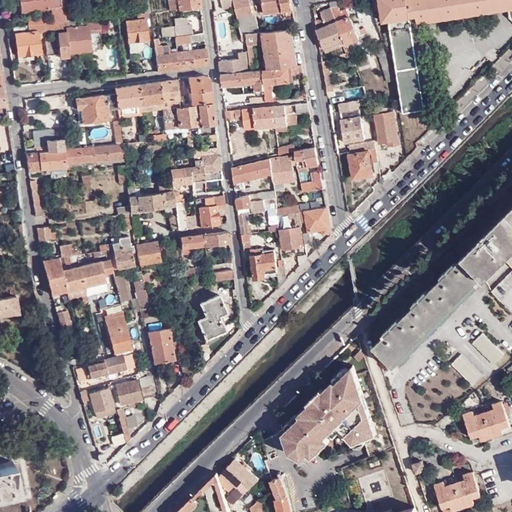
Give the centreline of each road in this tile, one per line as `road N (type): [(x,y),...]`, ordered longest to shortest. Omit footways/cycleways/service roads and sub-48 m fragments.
road 1 (primary): [(158,511),(511,157)]
road 2 (residential): [(10,92),(32,253),(75,408),(65,426)]
road 3 (residential): [(253,335),(212,69)]
road 4 (residential): [(303,0),(339,219),(349,238)]
road 5 (primary): [(511,78),(349,238)]
road 6 (primary): [(253,335),(95,490)]
road 7 (residential): [(10,92),(212,69)]
road 8 (primary): [(349,238),(253,335)]
